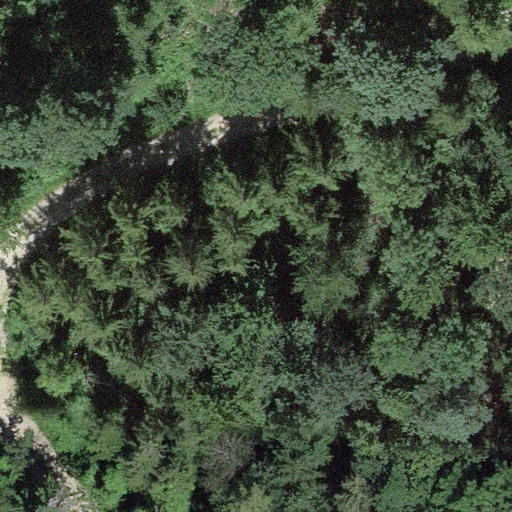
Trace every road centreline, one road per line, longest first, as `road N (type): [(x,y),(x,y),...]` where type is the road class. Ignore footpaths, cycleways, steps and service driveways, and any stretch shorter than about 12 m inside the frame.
road 1 (track): [(0,250),(128,149),(511,25)]
road 2 (track): [(0,392),(90,511)]
